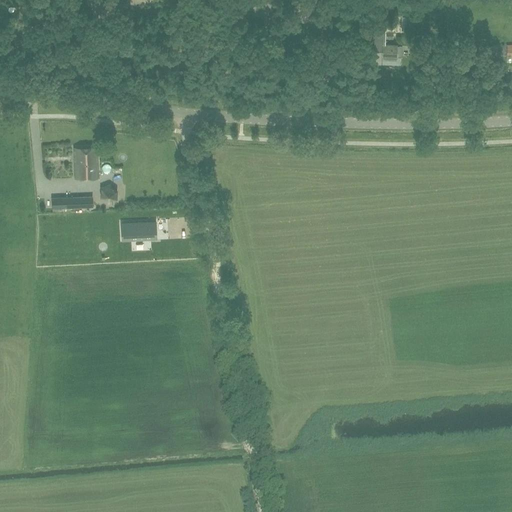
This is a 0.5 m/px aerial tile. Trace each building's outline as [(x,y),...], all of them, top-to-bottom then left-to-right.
[(314,15),(315,3),(304,2),(303,14),(314,15)] [(386,31),(376,31),(376,40),(393,40),(393,26),(386,26),(386,31)] [(397,45),(384,45),(377,45),(376,63),(397,64),(397,57),(400,57),(400,46),(397,46),(397,45)] [(98,147),(75,148),(76,178),(99,178),(98,147)] [(118,188),(103,188),(104,201),(119,200),(118,188)] [(89,212),(89,202),(69,203),(69,213),(89,212)] [(156,238),(155,222),(122,223),(123,240),(156,238)]
